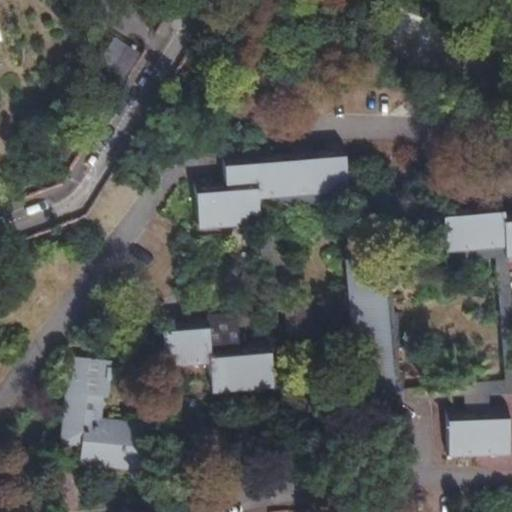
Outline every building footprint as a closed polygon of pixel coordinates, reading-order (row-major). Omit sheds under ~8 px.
[(101,62),(121,75),(134,54),(114,42),(101,62)] [(183,177),(184,227),(246,224),(245,194),(336,190),(334,145),(213,150),(214,176),(183,177)] [(511,208),(492,210),(491,201),(431,203),(433,255),(493,254),(493,266),(511,265),(511,208)] [(387,390),(380,254),(331,257),(337,393),(387,390)] [(264,335),(288,334),(287,309),(263,310),(264,335)] [(234,314),(215,315),(216,340),(235,339),(234,314)] [(251,363),(194,364),(194,337),(147,338),(148,389),(192,386),(193,414),(254,411),(251,363)] [(79,400),(84,400),(88,359),(46,355),(41,392),(46,393),(41,440),(59,441),(56,468),(125,474),(132,427),(77,421),(79,400)] [(424,452),(485,450),(482,400),(422,403),(424,452)] [(496,460),(511,459),(511,436),(495,437),(496,460)]
